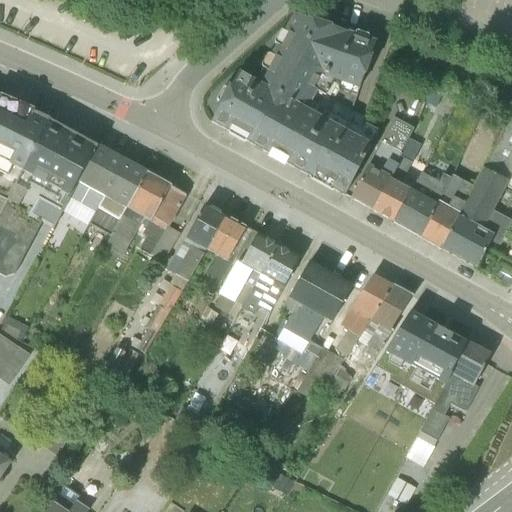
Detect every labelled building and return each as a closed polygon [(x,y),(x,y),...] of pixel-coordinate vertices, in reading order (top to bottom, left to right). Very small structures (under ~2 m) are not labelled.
[(255,83),(306,110),(310,102),(330,102),(341,108),(350,112),(375,41),(330,27),(310,20),(292,14),(255,83)] [(306,110),(255,83),(237,74),(228,91),(225,89),(222,90),(216,100),(217,103),(220,105),(211,122),(249,143),(306,175),(341,108),(330,102),(310,102),(306,110)] [(0,198),(5,201),(47,120),(0,100),(0,198)] [(362,119),(350,112),(341,108),(306,175),(343,196),(377,132),(364,125),(361,131),(358,130),(362,119)] [(511,117),(510,117),(472,188),(473,186),(439,249),(475,268),(488,243),(498,248),(511,223),(492,212),(505,187),(511,190),(511,117)] [(407,139),(412,129),(392,119),(350,200),(370,211),(407,139)] [(67,200),(97,147),(47,120),(5,201),(0,211),(0,276),(5,278),(13,275),(41,223),(52,228),(61,214),(67,200)] [(400,186),(419,147),(407,139),(370,211),(391,223),(409,190),(400,186)] [(61,214),(86,226),(87,224),(123,161),(97,147),(67,200),(61,214)] [(110,237),(146,175),(128,164),(123,161),(87,224),(110,237)] [(391,223),(419,238),(449,179),(442,175),(437,184),(420,174),(409,190),(391,223)] [(185,196),(184,194),(182,194),(171,188),(170,187),(168,187),(149,176),(148,175),(146,175),(134,197),(110,237),(102,252),(119,261),(140,225),(146,229),(149,224),(163,231),(183,199),(185,196)] [(439,247),(438,248),(439,249),(472,188),(450,176),(449,179),(419,238),(429,244),(430,242),(439,247)] [(144,355),(182,289),(183,289),(224,217),(203,206),(166,271),(174,275),(168,285),(161,281),(157,289),(164,294),(161,298),(154,294),(149,302),(156,307),(148,321),(143,318),(139,325),(146,330),(139,342),(133,339),(129,346),(144,355)] [(196,288),(211,297),(231,265),(226,262),(245,228),(224,217),(205,251),(214,256),(196,288)] [(179,235),(166,227),(149,255),(163,263),(179,235)] [(220,296),(214,307),(233,318),(240,307),(276,246),(256,235),(240,264),(235,262),(218,294),(220,296)] [(240,307),(253,314),(257,307),(268,313),(298,259),(276,246),(240,307)] [(290,345),(330,274),(309,262),(308,262),(287,299),(282,309),(291,314),(275,342),(286,350),(290,345)] [(330,323),(352,286),(330,274),(290,345),(286,350),(281,358),(283,360),(306,374),(320,350),(308,343),(322,318),(330,323)] [(334,350),(344,358),(356,341),(390,286),(372,276),(340,326),(347,331),(334,350)] [(388,330),(410,297),(390,286),(356,341),(366,347),(362,353),(371,359),(373,359),(376,355),(379,356),(392,337),(389,335),(391,332),(388,330)] [(217,315),(205,308),(205,309),(198,320),(210,327),(210,326),(217,315)] [(438,329),(438,328),(409,313),(374,367),(390,376),(388,380),(433,405),(449,376),(448,375),(465,343),(462,341),(461,344),(462,344),(461,346),(451,341),(453,337),(438,329)] [(473,386),(489,355),(465,343),(448,375),(449,376),(433,405),(404,459),(421,468),(447,419),(442,416),(448,405),(464,413),(470,403),(477,388),(473,386)] [(306,374),(297,392),(315,403),(337,370),(342,361),(320,350),(306,374)] [(214,356),(194,390),(216,403),(236,369),(214,356)] [(337,370),(322,392),(337,402),(351,379),(337,370)] [(70,427),(55,416),(51,423),(49,422),(35,443),(55,457),(69,436),(66,433),(70,427)] [(0,477),(13,457),(5,451),(9,444),(0,437),(0,477)] [(78,498),(62,488),(45,511),(86,511),(87,510),(76,502),(78,498)]
